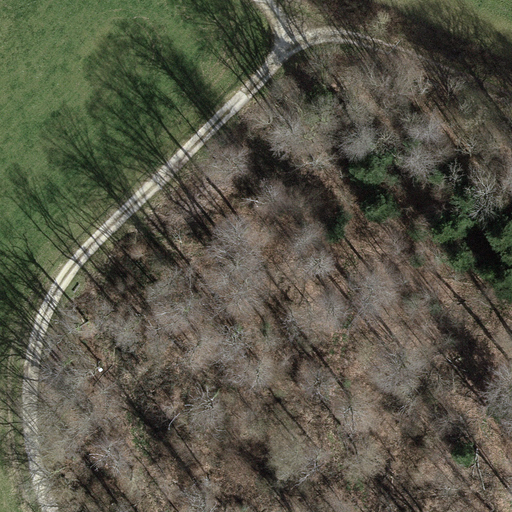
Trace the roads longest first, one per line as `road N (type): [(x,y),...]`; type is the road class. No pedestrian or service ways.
road 1 (track): [(47,511),(27,397),(32,338),(55,288),(272,69),(302,22)]
road 2 (track): [(253,0),(511,106)]
